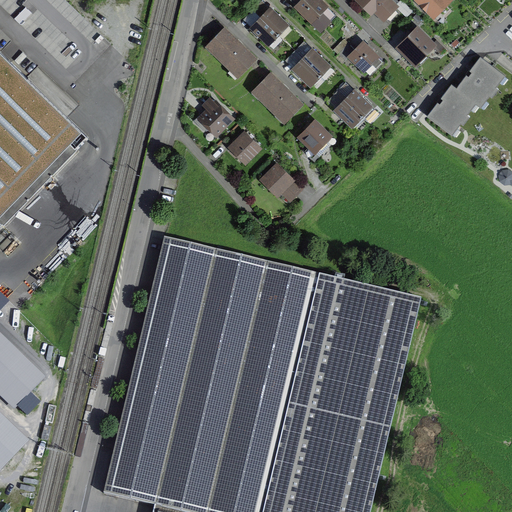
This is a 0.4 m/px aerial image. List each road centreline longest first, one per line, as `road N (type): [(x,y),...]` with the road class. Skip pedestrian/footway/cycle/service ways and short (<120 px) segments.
road 1 (residential): [(72,511),(191,0)]
road 2 (unknown): [(206,0),(336,123)]
